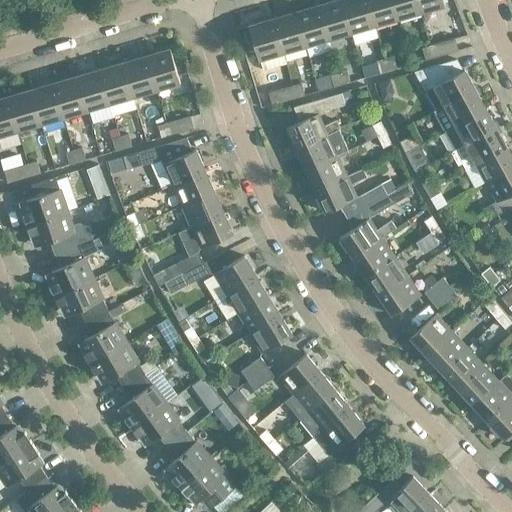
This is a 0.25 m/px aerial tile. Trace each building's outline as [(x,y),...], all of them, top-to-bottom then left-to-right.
[(341,0),(336,0),(318,5),(328,40),(351,33),(341,0)] [(341,0),(351,33),(374,26),(366,0),(341,0)] [(391,0),(366,0),(374,26),(398,19),(391,0)] [(391,0),(398,19),(420,13),(416,0),(391,0)] [(442,0),(416,0),(420,13),(445,6),(442,0)] [(305,47),(328,40),(318,5),(295,12),(305,47)] [(295,12),(272,19),(282,53),(305,47),(295,12)] [(282,53),(272,19),(248,26),(258,60),(282,53)] [(454,38),(430,46),(434,58),(458,51),(454,38)] [(425,60),(434,58),(430,46),(421,48),(425,60)] [(146,56),(156,91),(180,84),(170,49),(146,56)] [(146,56),(123,63),(133,97),(156,91),(146,56)] [(393,57),(384,59),(388,71),(396,69),(393,57)] [(376,61),(380,74),(388,71),(384,59),(376,61)] [(133,97),(123,63),(100,70),(110,104),(133,97)] [(448,79),(440,64),(415,71),(425,91),(435,112),(444,107),(476,89),(475,89),(464,70),(448,79)] [(100,70),(77,76),(87,111),(110,104),(100,70)] [(346,70),(338,73),(342,85),(350,83),(346,70)] [(342,85),(338,73),(330,75),(333,87),(342,85)] [(330,74),(314,78),(318,92),(333,87),(330,75),(330,74)] [(54,83),(64,118),(87,111),(77,76),(54,83)] [(54,83),(31,90),(41,124),(64,118),(54,83)] [(292,86),(296,98),(304,96),(301,84),(292,86)] [(271,106),(296,98),(292,86),(268,93),(271,106)] [(476,89),(444,107),(455,126),(485,109),(475,90),(477,90),(476,89)] [(31,90),(8,97),(18,131),(41,124),(31,90)] [(327,135),(339,130),(339,129),(335,120),(323,126),(318,114),(321,112),(344,105),(341,94),(294,107),(300,122),(286,128),(295,150),(327,135)] [(0,136),(18,131),(8,97),(0,98),(0,136)] [(454,151),(465,145),(497,127),(497,126),(495,127),(485,109),(455,126),(444,132),(454,151)] [(169,136),(193,128),(190,116),(165,123),(169,136)] [(372,125),(377,137),(385,133),(380,122),(372,125)] [(161,138),(169,136),(165,123),(157,126),(161,138)] [(498,127),(497,127),(465,145),(454,151),(450,153),(457,165),(461,163),(465,170),(475,164),(506,147),(496,128),(498,127)] [(339,130),(327,135),(295,150),(305,170),(337,156),(348,151),(339,130)] [(385,133),(377,137),(383,148),(391,145),(385,133)] [(128,134),(120,137),(123,149),(132,147),(128,134)] [(400,145),(404,153),(419,146),(413,135),(399,142),(400,145)] [(123,149),(120,137),(111,139),(115,151),(123,149)] [(172,185),(173,185),(205,171),(195,149),(192,151),(186,138),(137,153),(141,165),(141,166),(150,163),(161,190),(172,185)] [(424,156),(419,146),(404,153),(408,161),(410,164),(424,156)] [(475,164),(486,183),(511,168),(511,157),(506,147),(475,164)] [(82,148),(74,150),(77,163),(85,160),(82,148)] [(69,165),(77,163),(74,150),(65,153),(69,165)] [(127,169),(141,165),(137,153),(124,157),(127,169)] [(337,156),(305,170),(315,191),(347,176),(337,156)] [(124,157),(109,161),(113,173),(127,169),(124,157)] [(28,164),(32,176),(40,173),(36,161),(28,164)] [(7,183),(32,176),(28,164),(3,171),(7,183)] [(511,168),(486,183),(496,201),(484,208),(490,219),(511,207),(511,168)] [(362,169),(347,176),(315,191),(324,212),(356,198),(351,185),(367,178),(362,169)] [(214,192),(205,171),(173,185),(182,206),(214,192)] [(21,212),(25,226),(68,211),(60,189),(59,189),(55,177),(30,186),(34,198),(25,201),(26,203),(22,212),(21,212)] [(421,184),(425,191),(435,186),(430,178),(421,184)] [(381,184),(387,194),(395,189),(389,179),(381,184)] [(387,194),(366,206),(372,216),(413,193),(407,183),(395,189),(387,194)] [(105,184),(93,189),(97,199),(108,195),(105,184)] [(360,196),(366,206),(387,194),(381,184),(360,196)] [(439,193),(435,186),(425,191),(430,199),(439,193)] [(214,192),(182,206),(191,227),(223,213),(214,192)] [(54,255),(78,246),(93,240),(89,228),(79,224),(73,226),(68,211),(25,226),(30,239),(31,238),(40,243),(40,245),(49,242),(54,255)] [(134,213),(126,217),(131,228),(139,225),(134,213)] [(232,234),(223,213),(191,227),(200,248),(232,234)] [(438,227),(431,217),(424,222),(431,232),(438,227)] [(396,228),(390,220),(376,230),(368,219),(339,238),(352,258),(381,238),(396,228)] [(144,236),(139,225),(131,228),(136,240),(144,236)] [(445,238),(438,227),(431,232),(438,243),(445,238)] [(394,257),(381,238),(352,258),(365,276),(394,257)] [(83,257),(78,246),(54,255),(60,268),(51,272),(52,274),(49,284),(48,284),(53,297),(94,278),(84,257),(83,257)] [(182,274),(203,263),(198,252),(177,263),(182,274)] [(226,294),(256,276),(243,256),(213,274),(226,294)] [(407,276),(394,257),(365,276),(378,295),(407,276)] [(203,263),(182,274),(164,284),(170,294),(209,274),(203,263)] [(486,281),(495,274),(489,267),(481,274),(486,281)] [(474,280),(468,273),(458,280),(464,288),(474,280)] [(500,280),(495,274),(486,281),(491,287),(500,280)] [(268,295),(256,276),(226,294),(238,314),(268,295)] [(420,295),(407,276),(378,295),(391,315),(420,295)] [(104,299),(94,278),(53,297),(59,309),(60,309),(69,312),(70,314),(79,311),(85,323),(108,311),(103,300),(104,299)] [(431,302),(450,287),(442,278),(423,293),(431,302)] [(457,296),(450,287),(431,302),(438,311),(457,296)] [(279,315),(268,295),(238,314),(250,333),(279,315)] [(482,303),(497,320),(503,314),(488,297),(482,303)] [(120,305),(108,311),(112,318),(123,312),(120,305)] [(112,318),(108,311),(85,323),(92,336),(84,340),(85,343),(83,352),(81,353),(88,365),(127,342),(115,322),(114,322),(112,318)] [(425,355),(451,331),(435,314),(409,338),(425,355)] [(511,323),(503,314),(497,320),(505,330),(511,323)] [(292,335),(279,315),(250,333),(262,353),(292,335)] [(190,342),(198,338),(191,327),(183,332),(190,342)] [(467,348),(451,331),(425,355),(441,372),(467,348)] [(204,348),(198,338),(190,342),(197,353),(204,348)] [(127,342),(88,365),(95,377),(96,376),(106,378),(107,381),(115,376),(122,388),(144,374),(138,363),(139,362),(127,342)] [(441,372),(456,388),(482,364),(467,348),(441,372)] [(278,377),(293,395),(321,372),(306,354),(278,377)] [(247,381),(267,367),(260,357),(240,371),(247,381)] [(498,381),(482,364),(456,388),(472,405),(498,381)] [(274,377),(267,367),(247,381),(254,391),(274,377)] [(321,372),(293,395),(286,401),(300,419),(308,412),(335,390),(321,372)] [(152,384),(144,374),(122,388),(131,399),(123,405),(125,407),(123,417),(122,417),(130,429),(166,402),(153,383),(152,384)] [(511,382),(505,375),(498,381),(472,405),(488,422),(511,398),(511,382)] [(220,403),(202,377),(191,385),(209,411),(220,403)] [(335,390),(308,412),(300,419),(314,436),(349,408),(335,390)] [(511,431),(511,398),(488,422),(503,439),(511,431)] [(180,421),(166,402),(130,429),(138,440),(139,439),(149,441),(151,443),(158,437),(166,449),(187,432),(179,422),(180,421)] [(228,412),(221,404),(212,411),(219,419),(228,412)] [(284,406),(266,420),(273,428),(290,414),(284,406)] [(329,454),(334,451),(364,426),(349,408),(314,436),(329,454)] [(14,427),(7,416),(0,420),(0,464),(32,444),(24,432),(20,435),(15,426),(14,427)] [(259,436),(267,446),(274,440),(265,430),(259,436)] [(195,442),(187,432),(166,449),(176,459),(169,465),(171,467),(170,477),(169,478),(178,488),(212,458),(196,441),(195,442)] [(304,470),(324,455),(308,434),(289,449),(304,470)] [(274,440),(267,446),(276,455),(282,449),(274,440)] [(39,455),(32,444),(0,464),(0,476),(7,487),(18,480),(25,492),(46,477),(40,466),(41,466),(35,458),(39,455)] [(323,475),(342,460),(334,451),(329,454),(315,466),(323,475)] [(211,508),(213,505),(235,486),(226,476),(227,476),(212,458),(178,488),(188,498),(198,498),(200,500),(202,498),(211,508)] [(397,511),(409,511),(429,493),(412,476),(387,501),(397,511)] [(46,477),(25,492),(15,500),(24,511),(60,511),(73,502),(65,491),(61,494),(55,487),(54,487),(46,477)] [(290,480),(277,488),(283,498),(296,490),(290,480)] [(235,486),(213,505),(219,511),(225,511),(244,496),(235,486)] [(248,497),(256,511),(270,503),(262,489),(248,497)] [(442,511),(444,510),(429,493),(409,511),(442,511)] [(375,511),(384,504),(375,495),(358,511),(375,511)] [(81,511),(73,502),(60,511),(81,511)]
